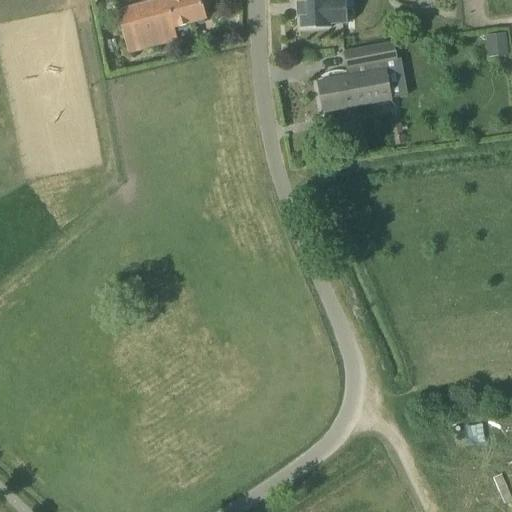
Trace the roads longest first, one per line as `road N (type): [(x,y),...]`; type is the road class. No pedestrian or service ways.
road 1 (unclassified): [(232,511),(339,438),(351,421),(354,387),(349,355),(286,205),(265,119),(256,0)]
road 2 (track): [(427,511),(387,434),(351,421)]
